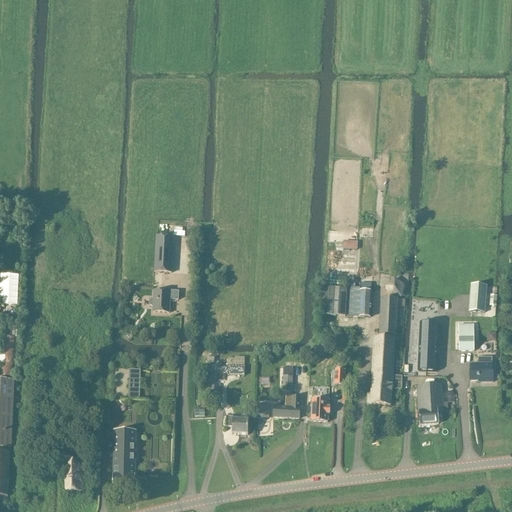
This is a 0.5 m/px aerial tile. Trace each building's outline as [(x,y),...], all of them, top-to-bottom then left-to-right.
[(156,238),(154,273),(171,274),(173,239),(156,238)] [(401,298),(405,286),(394,279),(385,287),(390,299),(401,298)] [(360,284),(360,289),(348,288),(348,292),(346,317),(359,317),(359,318),(370,318),(371,284),(360,284)] [(485,314),(487,286),(471,285),(469,313),(485,314)] [(345,317),(347,290),(323,288),(321,316),(345,317)] [(178,301),(179,292),(170,292),(154,292),(154,300),(151,300),(150,301),(150,305),(151,307),(153,307),(153,313),(169,314),(170,300),(178,301)] [(381,299),(380,336),(395,337),(396,328),(397,307),(405,308),(405,300),(397,300),(381,299)] [(421,324),(418,372),(436,373),(439,325),(421,324)] [(458,326),(458,340),(458,352),(474,352),(474,340),(473,325),(458,326)] [(0,372),(0,377),(14,379),(18,328),(4,327),(0,372)] [(401,390),(401,377),(392,377),(394,339),(374,338),(371,395),(367,395),(367,404),(370,404),(370,405),(391,406),(392,390),(401,390)] [(319,347),(318,356),(326,356),(326,354),(330,354),(330,347),(326,347),(319,347)] [(470,366),(471,382),(484,382),(484,383),(493,383),(492,358),(478,358),(478,365),(470,366)] [(214,400),(215,366),(204,366),(203,400),(214,400)] [(245,367),(228,367),(227,376),(244,376),(245,367)] [(277,369),(277,377),(283,377),(282,387),(282,391),(292,391),(293,369),(277,369)] [(334,371),(334,386),(345,386),(345,371),(334,371)] [(0,447),(11,449),(12,434),(15,381),(0,380),(0,447)] [(437,412),(442,412),(441,386),(417,387),(420,425),(438,424),(437,412)] [(286,399),(285,409),(283,409),(274,408),(273,418),(286,419),(299,420),(300,398),(292,397),(292,395),(286,395),(286,397),(286,399)] [(311,400),(310,422),(328,423),(328,415),(330,415),(330,409),(328,409),(329,401),(311,400)] [(257,405),(256,419),(262,419),(268,419),(269,405),(263,405),(257,405)] [(248,436),(248,422),(233,421),(233,419),(226,418),(226,428),(232,429),(232,435),(248,436)] [(34,426),(33,448),(54,448),(55,426),(34,426)] [(134,490),(135,464),(135,433),(114,432),(113,490),(134,490)] [(0,497),(8,498),(9,453),(0,452),(0,497)] [(88,457),(64,458),(66,494),(89,493),(88,457)] [(40,477),(49,477),(48,464),(39,464),(40,477)]
